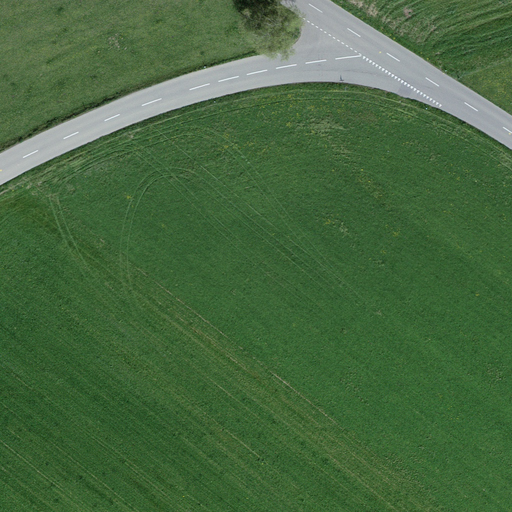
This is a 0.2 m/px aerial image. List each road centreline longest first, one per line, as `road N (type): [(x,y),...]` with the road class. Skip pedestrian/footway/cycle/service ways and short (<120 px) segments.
road 1 (tertiary): [(0,169),(155,99),(376,46)]
road 2 (tertiary): [(376,46),(511,132)]
